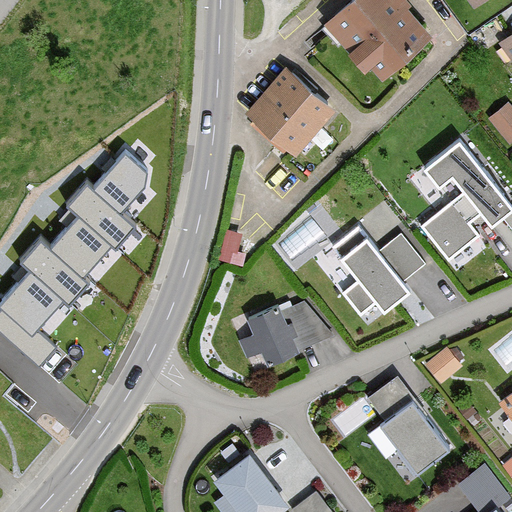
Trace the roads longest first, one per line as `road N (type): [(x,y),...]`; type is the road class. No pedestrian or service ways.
road 1 (tertiary): [(220,0),(214,124),(198,224),(145,364)]
road 2 (residential): [(278,400),(511,296)]
road 3 (tertiary): [(145,364),(104,431),(37,511)]
road 4 (residential): [(278,400),(361,511)]
